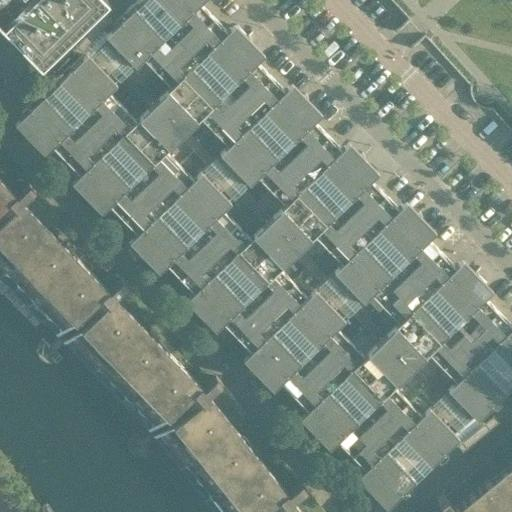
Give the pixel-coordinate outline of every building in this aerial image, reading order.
[(63,0),(0,0),(0,9),(17,28),(13,32),(21,41),(63,0)] [(136,0),(106,30),(100,26),(108,17),(102,11),(71,46),(76,51),(57,71),(60,74),(13,120),(42,150),(51,142),(78,170),(69,178),(99,209),(107,201),(119,212),(135,229),(126,237),(156,268),(164,260),(191,288),(183,296),(213,326),(221,318),(249,347),(240,355),(270,386),(278,377),(305,405),(297,413),(327,444),(335,436),(362,464),(354,472),(384,503),(424,464),(428,467),(455,441),(460,447),(497,417),(491,411),(482,418),(477,413),(511,378),(511,319),(509,322),(482,294),(490,286),(460,256),(452,264),(425,236),(433,228),(403,197),(395,205),(368,177),(376,169),(363,155),(346,138),(338,146),(311,118),(319,110),(290,79),(281,87),(254,59),(262,51),(232,20),(224,28),(197,0),(136,0)] [(0,264),(2,267),(0,268),(0,272),(4,269),(16,281),(61,239),(47,226),(54,220),(54,207),(24,177),(20,181),(18,178),(8,178),(5,182),(0,176),(0,264)] [(98,277),(61,239),(16,281),(9,288),(11,290),(18,283),(30,296),(23,302),(25,304),(32,298),(44,310),(38,317),(39,319),(46,312),(59,325),(52,332),(53,333),(79,308),(85,314),(59,339),(61,341),(68,334),(80,347),(73,354),(75,356),(82,349),(94,362),(87,369),(89,371),(96,364),(109,377),(152,334),(140,321),(146,315),(146,303),(122,278),(117,272),(114,275),(112,273),(102,273),(98,277)] [(190,373),(152,334),(109,377),(102,384),(104,386),(111,379),(123,392),(116,399),(118,401),(125,394),(137,407),(130,413),(132,415),(139,408),(151,421),(145,428),(146,430),(172,404),(176,408),(150,434),(151,436),(159,430),(170,444),(163,450),(164,452),(172,446),(183,460),(175,466),(177,468),(184,462),(196,476),(243,437),(232,424),(239,418),(240,406),(217,377),(211,371),(207,374),(203,369),(194,369),(190,373)] [(277,480),(243,437),(196,476),(188,482),(190,484),(197,478),(208,492),(201,498),(203,500),(210,494),(221,508),(215,511),(219,511),(223,510),(224,511),(252,511),(256,509),(258,511),(323,511),(324,511),(296,477),(292,480),(290,477),(281,476),(277,480)] [(511,511),(511,456),(485,478),(480,471),(474,471),(444,495),(441,492),(435,497),(438,501),(435,503),(434,511),(511,511)]
